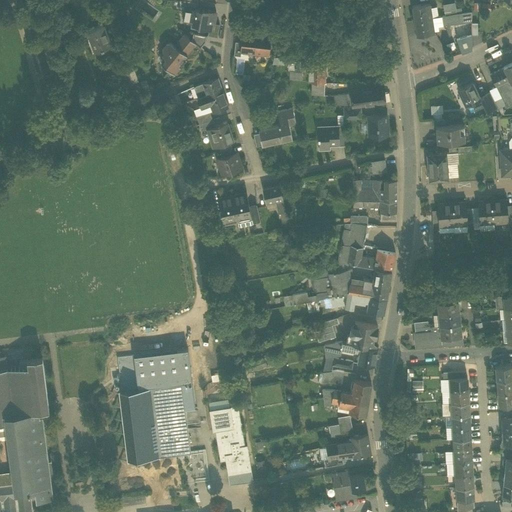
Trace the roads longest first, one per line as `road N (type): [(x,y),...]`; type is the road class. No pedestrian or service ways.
road 1 (residential): [(258,179),(224,68),(231,0)]
road 2 (residential): [(511,510),(489,511),(479,352)]
road 3 (tertiary): [(386,357),(410,192)]
road 4 (tertiary): [(392,511),(379,431),(386,357)]
road 5 (residential): [(409,149),(258,179)]
